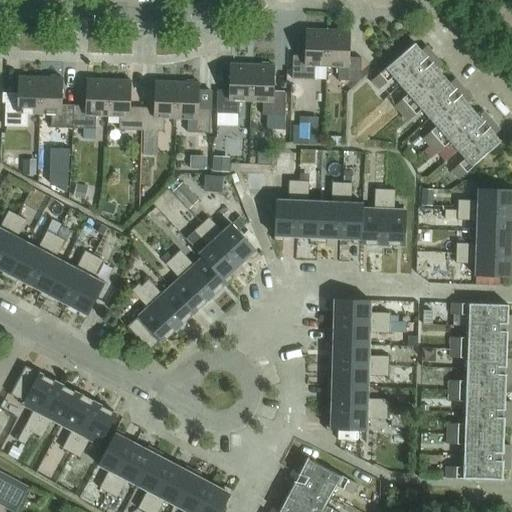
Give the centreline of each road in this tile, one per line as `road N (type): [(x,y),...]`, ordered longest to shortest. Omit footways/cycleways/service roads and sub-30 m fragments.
road 1 (unclassified): [(0,5),(162,10),(213,0)]
road 2 (unclassified): [(511,95),(441,13),(346,0)]
road 3 (unclassified): [(203,418),(232,420),(246,409),(248,374),(216,358),(189,381)]
road 4 (unclassified): [(135,382),(0,311)]
